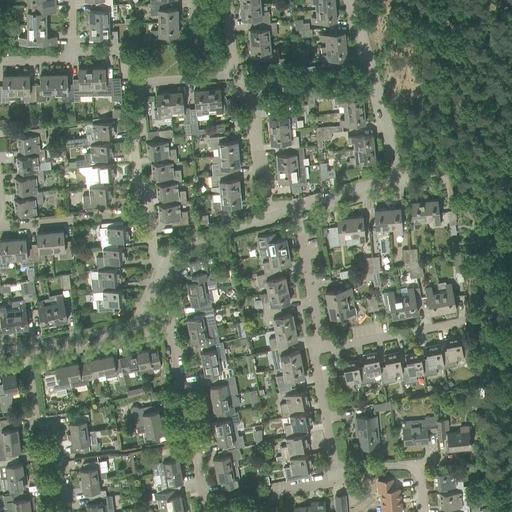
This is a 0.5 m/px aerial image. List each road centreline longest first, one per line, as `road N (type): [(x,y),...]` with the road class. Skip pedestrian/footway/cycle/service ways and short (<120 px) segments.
road 1 (residential): [(207,511),(168,327),(144,312)]
road 2 (residential): [(63,511),(54,435),(33,417),(24,350)]
road 3 (residential): [(312,350),(464,322)]
road 4 (residential): [(0,226),(147,213)]
road 5 (residential): [(312,350),(318,331),(294,209)]
road 6 (residential): [(268,218),(253,108),(241,86)]
road 7 (residential): [(241,86),(372,75)]
road 8 (track): [(511,55),(392,0)]
road 9 (residential): [(147,213),(137,184),(136,84)]
road 10 (residential): [(24,350),(129,329),(144,312)]
road 11 (residential): [(421,511),(414,465),(334,471)]
road 12 (residential): [(334,471),(312,350)]
